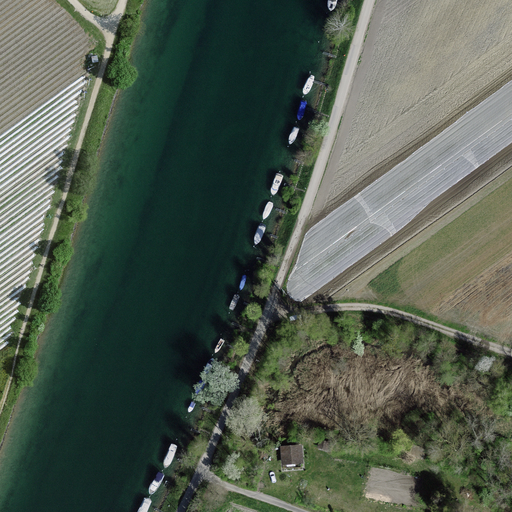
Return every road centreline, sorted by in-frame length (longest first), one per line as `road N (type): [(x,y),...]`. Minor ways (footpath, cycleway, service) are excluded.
road 1 (unclassified): [(370,0),(273,298),(182,511)]
road 2 (track): [(511,355),(387,311),(265,319)]
